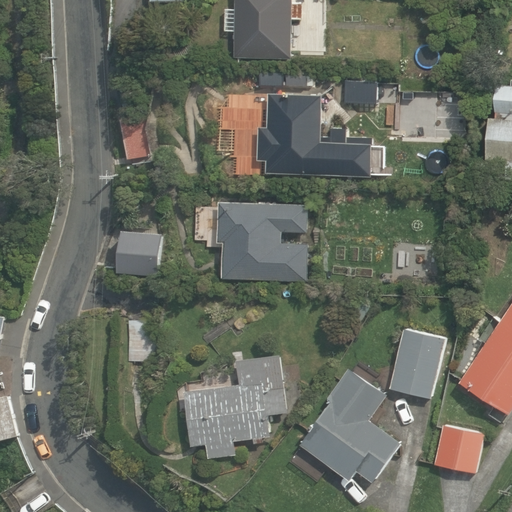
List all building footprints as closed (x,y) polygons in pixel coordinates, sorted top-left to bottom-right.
[(227,30),(237,30),(237,56),(294,58),(295,18),(305,18),(305,1),(295,1),(295,0),(238,0),(238,8),(227,8),(227,30)] [(379,0),(330,0),(331,22),(380,21),(379,0)] [(397,18),(397,4),(383,4),(383,19),(397,18)] [(380,80),(348,79),(347,101),(379,103),(380,80)] [(498,110),(511,111),(511,83),(501,82),(498,110)] [(272,91),(271,126),(262,126),(261,158),(269,159),(269,170),(375,175),(376,142),(375,142),(375,137),(349,136),(349,127),(333,127),(333,136),(331,135),(331,133),(325,133),(325,135),(324,135),(325,93),(272,91)] [(459,105),(402,101),(399,143),(456,146),(459,105)] [(144,114),(123,118),(130,159),(151,155),(144,114)] [(511,117),(498,116),(491,116),(488,158),(509,160),(507,178),(511,178),(511,117)] [(511,234),(511,184),(490,184),(489,215),(488,233),(511,234)] [(310,231),(311,204),(221,200),(220,241),(227,241),(225,277),(310,281),(311,243),(285,242),(285,230),(310,231)] [(163,233),(127,229),(122,271),(158,275),(163,233)] [(368,267),(353,267),(352,282),(368,282),(368,267)] [(358,327),(373,307),(361,299),(347,319),(358,327)] [(511,308),(464,381),(511,412),(511,308)] [(160,320),(132,319),(131,361),(159,361),(160,320)] [(449,337),(408,327),(393,387),(434,397),(449,337)] [(341,345),(346,336),(334,329),(329,338),(341,345)] [(244,383),(187,390),(194,445),(209,443),(211,457),(239,453),(237,440),(255,437),(256,443),(267,441),(266,435),(273,434),(270,413),(291,411),(283,354),(240,359),(244,383)] [(403,441),(372,419),(390,393),(353,365),(331,397),(336,400),(303,443),(353,480),(360,469),(376,481),(403,441)] [(11,394),(0,396),(0,438),(21,434),(11,394)] [(488,432),(446,423),(438,463),(479,472),(488,432)]
